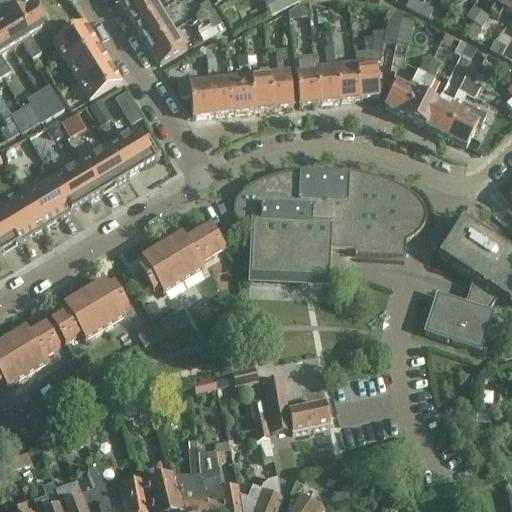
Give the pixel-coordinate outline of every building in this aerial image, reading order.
[(116,0),(122,8),(135,0),(116,0)] [(153,0),(135,0),(122,8),(134,28),(161,11),(153,0)] [(327,5),(327,3),(326,0),(260,0),(270,18),(301,3),(327,5)] [(405,9),(416,15),(420,6),(409,0),(405,9)] [(503,11),(511,15),(511,0),(497,0),(488,14),(498,20),(503,11)] [(214,15),(210,9),(207,4),(199,9),(206,20),(214,15)] [(26,8),(14,16),(39,57),(40,57),(29,40),(48,28),(34,5),(27,10),(26,8)] [(420,6),(416,15),(428,20),(432,12),(420,6)] [(479,13),(472,8),(464,20),(471,24),(479,13)] [(161,11),(134,28),(146,48),(173,31),(161,11)] [(472,25),(464,38),(471,42),(487,19),(479,13),(471,24),(472,25)] [(316,15),(317,25),(329,24),(328,14),(316,15)] [(388,14),(383,39),(363,42),(365,56),(381,54),(381,53),(383,44),(395,47),(401,22),(400,22),(401,16),(388,14)] [(221,27),(214,15),(206,20),(213,31),(221,27)] [(3,25),(0,26),(0,35),(10,52),(23,44),(33,60),(39,57),(14,16),(2,23),(3,25)] [(401,22),(395,47),(407,49),(412,25),(401,22)] [(89,35),(84,27),(53,46),(65,65),(95,46),(89,35)] [(173,31),(146,48),(159,68),(186,51),(173,31)] [(0,77),(2,80),(8,76),(0,62),(0,58),(10,52),(0,35),(0,77)] [(511,43),(503,60),(511,64),(511,62),(511,43)] [(459,59),(465,47),(459,44),(453,56),(459,59)] [(501,58),(505,51),(493,44),(489,52),(501,58)] [(104,60),(95,46),(65,65),(77,84),(108,65),(104,60)] [(340,48),(332,49),(333,58),(341,57),(340,48)] [(325,72),(316,73),(319,108),(339,106),(335,71),(333,58),(332,49),(323,50),(325,72)] [(277,78),(269,79),(272,113),(292,111),(286,52),(274,53),(277,78)] [(254,56),(246,57),(247,69),(255,68),(254,56)] [(247,69),(246,57),(236,58),(237,70),(247,69)] [(292,62),(294,76),(298,110),(319,108),(316,73),(314,60),(292,62)] [(397,82),(383,110),(405,121),(434,61),(433,61),(431,64),(424,60),(410,88),(397,82)] [(434,61),(405,121),(425,131),(438,103),(427,96),(433,82),(440,66),(434,61)] [(215,62),(207,63),(208,74),(216,73),(215,62)] [(208,74),(207,63),(197,64),(198,75),(208,74)] [(108,65),(77,84),(89,103),(119,84),(108,65)] [(374,66),(355,69),(359,104),(379,101),(374,66)] [(355,69),(335,71),(339,106),(359,104),(355,69)] [(259,80),(249,81),(252,115),(272,113),(269,79),(268,79),(267,72),(258,73),(259,80)] [(441,98),(438,103),(425,131),(445,141),(462,106),(465,99),(472,84),(464,80),(452,104),(441,98)] [(249,81),(229,84),(232,118),(252,115),(249,81)] [(190,101),(192,122),(213,120),(209,86),(189,88),(188,82),(177,84),(179,102),(190,101)] [(229,84),(209,86),(213,120),(232,118),(229,84)] [(472,84),(465,99),(473,102),(480,88),(472,84)] [(48,88),(41,93),(48,105),(56,101),(48,88)] [(48,105),(41,93),(33,97),(41,110),(48,105)] [(41,110),(33,97),(26,102),(33,114),(41,110)] [(56,118),(63,113),(56,101),(48,105),(56,118)] [(56,118),(48,105),(41,110),(48,122),(56,118)] [(462,106),(445,141),(465,151),(470,141),(476,127),(480,129),(485,118),(462,106)] [(48,122),(41,110),(33,114),(41,127),(48,122)] [(8,119),(14,130),(8,134),(12,142),(31,132),(21,113),(8,119)] [(86,132),(77,117),(57,128),(66,144),(86,132)] [(134,130),(106,147),(126,181),(158,162),(158,161),(157,161),(146,143),(142,145),(134,130)] [(12,142),(8,134),(2,137),(6,145),(12,142)] [(106,147),(78,164),(99,198),(126,181),(106,147)] [(78,164),(51,180),(71,214),(99,198),(78,164)] [(233,216),(234,220),(237,226),(241,230),(245,234),(250,238),(248,278),(326,282),(328,252),(354,253),(354,257),(404,260),(404,245),(408,243),(412,241),(416,238),(419,234),(421,230),(423,226),(424,222),(425,217),(423,212),(421,208),(418,203),(414,200),(387,185),(358,177),(311,174),(286,176),(262,183),(254,186),(246,191),(240,196),(234,203),(233,208),(232,212),(233,216)] [(51,180),(23,197),(44,231),(71,214),(51,180)] [(23,197),(0,210),(0,220),(16,247),(44,231),(23,197)] [(0,257),(16,247),(0,220),(0,257)] [(511,255),(461,222),(437,258),(472,282),(464,307),(436,298),(424,335),(479,353),(491,316),(487,315),(498,298),(508,305),(511,299),(511,255)] [(180,237),(139,261),(143,267),(137,271),(151,296),(158,292),(162,298),(202,274),(198,268),(223,253),(208,228),(183,243),(180,237)] [(102,284),(61,308),(65,314),(49,324),(64,349),(80,339),(84,345),(124,321),(120,315),(127,311),(112,286),(106,290),(102,284)] [(182,312),(159,326),(166,337),(188,323),(182,312)] [(383,320),(376,325),(381,332),(388,327),(383,320)] [(159,326),(137,339),(143,350),(166,337),(159,326)] [(24,331),(0,344),(0,386),(2,386),(5,392),(46,368),(42,362),(58,352),(44,327),(27,337),(24,331)] [(504,364),(511,360),(511,350),(500,355),(504,364)] [(235,391),(256,387),(253,373),(232,378),(235,391)] [(194,398),(216,393),(213,381),(192,386),(194,398)] [(325,405),(288,413),(282,381),(261,385),(271,437),(290,434),(291,438),(329,430),(325,405)] [(146,400),(134,403),(137,416),(149,413),(146,400)] [(28,405),(6,418),(12,429),(35,415),(28,405)] [(6,418),(0,421),(0,436),(12,429),(6,418)] [(269,442),(265,426),(254,429),(257,445),(269,442)] [(86,447),(82,437),(67,442),(71,453),(86,447)] [(173,484),(181,511),(204,511),(200,490),(200,487),(198,480),(196,452),(189,453),(191,483),(173,484)] [(198,452),(196,452),(198,480),(200,487),(200,490),(204,511),(219,511),(215,495),(221,495),(215,455),(198,458),(198,452)] [(225,464),(223,454),(216,455),(217,465),(225,464)] [(93,494),(79,499),(84,511),(110,511),(103,494),(94,471),(86,474),(93,494)] [(172,481),(143,486),(148,511),(181,511),(173,484),(172,481)] [(237,487),(238,495),(240,511),(277,511),(281,503),(279,483),(269,485),(263,490),(260,496),(237,487)] [(148,511),(143,486),(103,494),(110,511),(148,511)] [(74,487),(54,495),(59,509),(60,511),(84,511),(79,499),(74,487)] [(315,511),(296,501),(301,490),(294,487),(283,511),(315,511)] [(60,511),(59,509),(54,495),(51,489),(42,492),(49,511),(48,511),(60,511)] [(351,493),(334,498),(338,511),(354,506),(351,493)] [(240,511),(238,495),(221,495),(215,495),(219,511),(240,511)] [(15,511),(28,511),(25,503),(20,505),(21,508),(15,511)]
